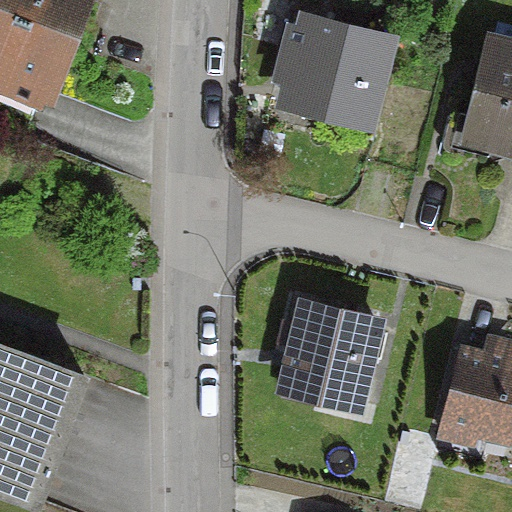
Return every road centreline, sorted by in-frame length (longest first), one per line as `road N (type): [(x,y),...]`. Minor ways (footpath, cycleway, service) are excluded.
road 1 (residential): [(186,212),(511,286)]
road 2 (residential): [(186,212),(195,511)]
road 3 (residential): [(186,0),(186,212)]
